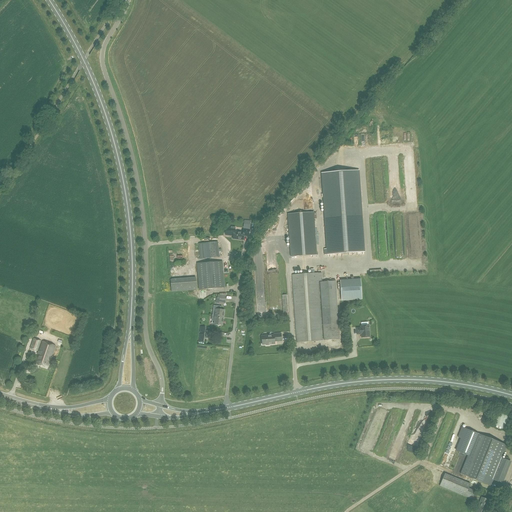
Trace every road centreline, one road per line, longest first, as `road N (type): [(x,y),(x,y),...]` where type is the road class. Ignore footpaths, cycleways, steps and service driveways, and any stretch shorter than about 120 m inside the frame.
road 1 (unclassified): [(128,0),(101,59),(140,197),(144,325),(162,381),(159,405)]
road 2 (primary): [(48,0),(83,60),(114,142),(131,244),(130,322)]
road 3 (primary): [(511,395),(384,379),(206,411)]
road 4 (track): [(502,492),(423,461),(344,511)]
